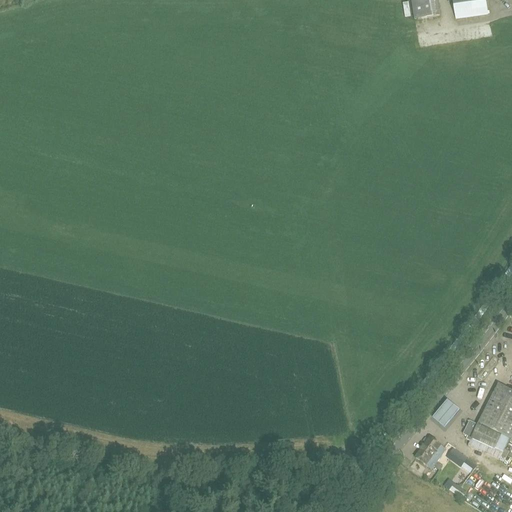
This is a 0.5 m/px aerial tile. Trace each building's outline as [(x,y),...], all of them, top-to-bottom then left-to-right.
[(440,16),(437,0),(412,0),(415,20),(440,16)] [(453,0),(456,20),(488,15),(486,0),(453,0)] [(511,438),(511,391),(499,385),(479,427),(471,423),(465,435),(505,454),(511,438)] [(447,430),(463,412),(451,402),(436,419),(447,430)] [(443,466),(438,462),(446,451),(430,438),(415,458),(431,470),(434,467),(439,472),(443,466)] [(447,458),(461,469),(468,459),(454,449),(447,458)] [(461,468),(471,476),(478,467),(468,459),(461,468)] [(423,466),(417,474),(427,481),(433,473),(423,466)] [(444,487),(462,500),(465,496),(459,492),(461,489),(449,480),(444,487)] [(478,493),(493,501),(496,495),(482,486),(478,493)] [(497,497),(508,505),(511,500),(500,492),(497,497)]
